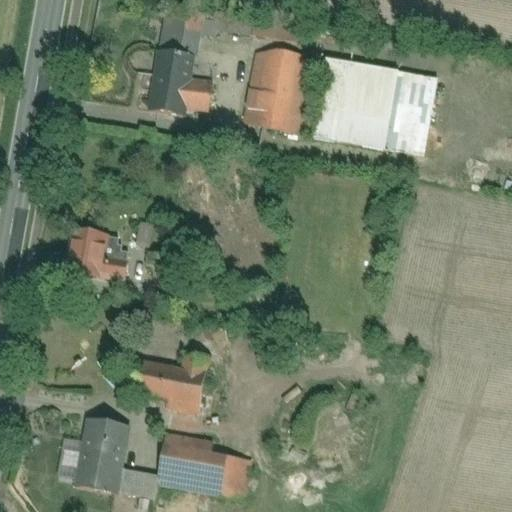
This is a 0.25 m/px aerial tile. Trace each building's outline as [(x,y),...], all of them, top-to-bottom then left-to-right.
[(183,125),(185,112),(213,116),(218,87),(191,83),(202,20),(166,14),(149,120),(183,125)] [(257,57),(247,130),(309,138),(319,66),(257,57)] [(335,65),(322,143),(433,161),(446,83),(335,65)] [(73,234),(68,279),(111,284),(112,282),(133,284),(135,266),(114,263),(117,240),(73,234)] [(195,359),(192,371),(140,362),(133,399),(207,414),(214,376),(213,376),(215,363),(195,359)] [(63,475),(80,478),(77,492),(125,500),(125,498),(158,503),(162,479),(129,474),(136,430),(88,422),(84,448),(68,445),(63,475)] [(238,455),(170,444),(163,489),(227,499),(227,501),(251,505),(257,468),(237,465),(238,455)]
